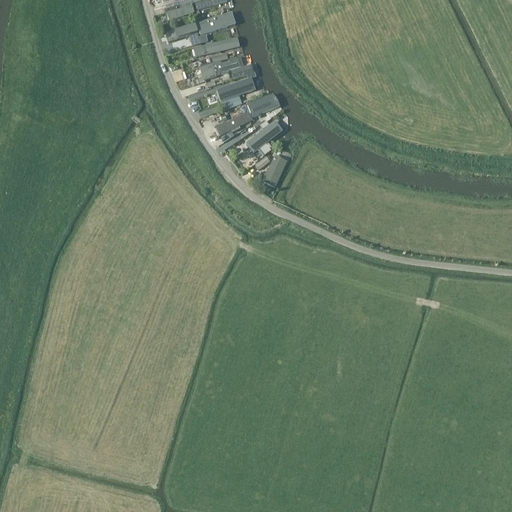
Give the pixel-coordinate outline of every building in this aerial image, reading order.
[(226,0),(211,0),(193,6),(195,12),(215,7),(228,4),(226,0)] [(191,6),(166,15),(168,21),(193,13),(191,6)] [(231,14),(197,25),(199,33),(200,35),(234,25),(231,14)] [(166,35),(169,44),(178,41),(178,40),(199,33),(197,25),(166,35)] [(190,38),(193,47),(200,45),(197,35),(190,38)] [(196,59),(241,49),(238,40),(193,49),(196,59)] [(212,59),(213,64),(228,61),(226,55),(212,59)] [(208,67),(200,69),(204,82),(212,79),(212,77),(245,67),(242,59),(209,69),(208,67)] [(250,67),(230,73),(233,80),(252,74),(250,67)] [(252,83),(218,94),(221,104),(255,92),(252,83)] [(274,96),(246,107),(252,121),(280,109),(274,96)] [(240,98),(223,104),(226,111),(242,105),(240,98)] [(241,108),(231,113),(233,118),(244,114),(241,108)] [(248,113),(216,129),(220,137),(252,122),(252,121),(248,113)] [(216,114),(200,121),(202,126),(218,119),(216,114)] [(247,145),(254,154),(283,132),(276,123),(247,145)] [(262,125),(256,130),(260,134),(266,129),(264,128),(262,125)] [(250,162),(254,167),(265,158),(261,153),(250,162)] [(266,158),(255,167),(259,172),(269,163),(266,158)] [(274,158),(263,184),(275,189),(286,163),(274,158)]
